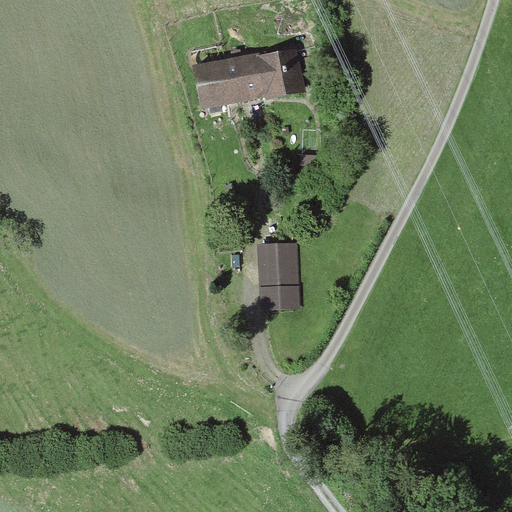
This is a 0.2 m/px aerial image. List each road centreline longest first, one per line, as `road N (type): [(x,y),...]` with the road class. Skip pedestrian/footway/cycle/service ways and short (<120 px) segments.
road 1 (track): [(498,0),(458,107),(302,391)]
road 2 (track): [(302,391),(260,361),(248,286),(259,192),(253,116)]
road 3 (track): [(302,391),(288,412),(293,457),(338,511)]
